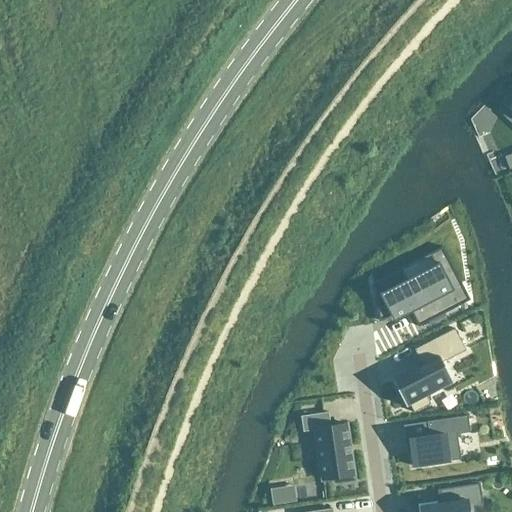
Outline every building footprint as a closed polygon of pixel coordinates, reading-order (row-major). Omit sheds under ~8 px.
[(511,172),(511,157),(501,162),(506,175),(511,172)] [(406,279),(400,269),(373,283),(372,283),(378,321),(390,315),(408,306),(411,312),(417,327),(447,311),(440,298),(453,291),(439,262),(406,279)] [(465,350),(454,328),(413,349),(421,365),(392,380),(405,407),(409,405),(413,412),(430,404),(426,396),(452,383),(442,362),(465,350)] [(321,480),(353,475),(346,424),(330,426),(328,412),(300,416),(302,432),(314,430),(321,480)] [(426,422),(428,436),(408,439),(413,466),(460,459),(456,434),(469,432),(467,416),(426,422)] [(418,506),(419,511),(475,511),(474,507),(482,506),(479,483),(436,489),(438,503),(418,506)]
